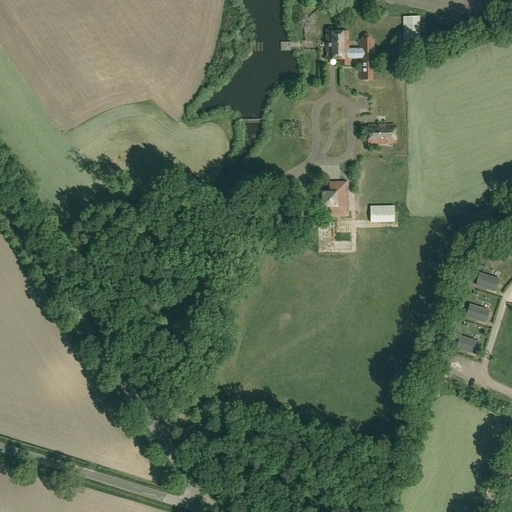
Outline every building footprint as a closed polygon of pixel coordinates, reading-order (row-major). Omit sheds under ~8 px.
[(407,41),(418,41),(417,17),(406,17),(407,41)] [(333,33),(333,30),(331,28),(328,28),(327,30),(327,58),(341,58),(341,64),(350,64),(350,58),(361,58),(361,79),(372,79),(371,58),(373,58),(373,41),(371,41),(371,38),(368,35),(365,35),(362,38),(362,41),(360,41),(360,50),(348,50),(347,33),(333,33)] [(369,143),(395,143),(394,126),(369,126),(369,143)] [(348,216),(348,183),(329,183),(330,193),(322,193),(322,207),(330,207),(330,217),(348,216)] [(396,221),(396,206),(371,206),(372,222),(396,221)] [(496,292),(500,280),(481,274),(477,286),(496,292)] [(486,323),(490,311),(471,305),(467,317),(486,323)] [(476,355),(480,342),(461,336),(457,349),(476,355)]
